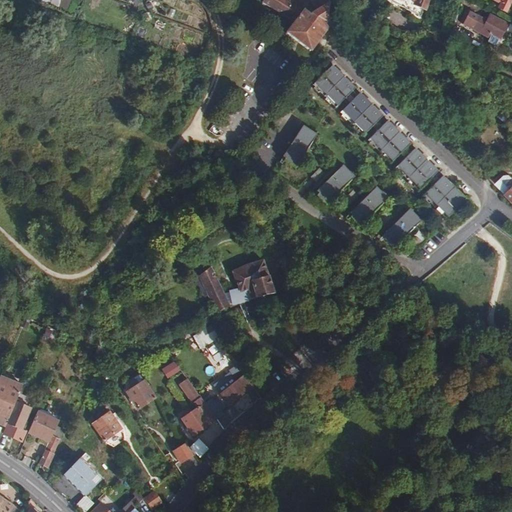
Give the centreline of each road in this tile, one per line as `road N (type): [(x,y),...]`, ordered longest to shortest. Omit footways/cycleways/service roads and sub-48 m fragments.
road 1 (residential): [(173,511),(252,415),(417,276)]
road 2 (track): [(190,129),(118,240),(76,277),(46,270),(0,227)]
road 3 (residential): [(218,148),(417,276)]
road 4 (residential): [(495,202),(327,40)]
road 5 (track): [(206,0),(221,34),(220,66),(190,129),(218,148)]
